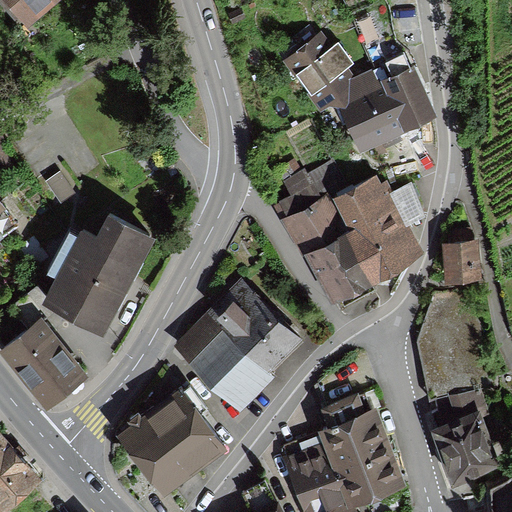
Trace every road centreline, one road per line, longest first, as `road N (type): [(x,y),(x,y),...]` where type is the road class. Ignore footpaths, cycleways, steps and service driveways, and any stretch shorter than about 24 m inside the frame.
road 1 (residential): [(392,318),(422,263),(443,178),(446,143),(423,0)]
road 2 (tertiary): [(59,453),(132,372),(231,187)]
road 3 (residential): [(200,511),(310,372),(392,318)]
road 4 (residential): [(231,187),(197,162),(163,114),(116,0)]
road 5 (residential): [(432,511),(393,383),(392,318)]
road 6 (tertiary): [(231,187),(232,120),(196,0)]
